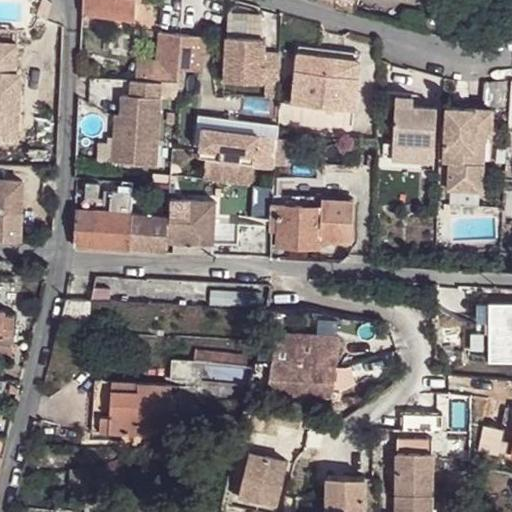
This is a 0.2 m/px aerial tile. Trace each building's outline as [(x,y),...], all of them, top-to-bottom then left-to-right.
[(83,0),(83,14),(134,19),(134,0),(83,0)] [(511,39),(511,6),(511,7),(511,11),(511,15),(480,20),(481,42),(511,39)] [(447,11),(445,30),(458,30),(459,11),(447,11)] [(180,33),(180,35),(178,61),(178,69),(203,71),(207,36),(180,33)] [(156,58),(155,81),(161,82),(163,82),(177,82),(178,69),(178,61),(180,35),(158,34),(156,58)] [(263,36),(225,35),(223,74),(278,76),(278,51),(263,51),(263,36)] [(0,137),(17,138),(20,82),(8,81),(8,72),(15,72),(17,45),(0,43),(0,137)] [(296,53),(359,60),(359,52),(297,45),(296,53)] [(296,53),(291,103),(353,110),(359,60),(296,53)] [(136,57),(135,80),(155,81),(156,58),(136,57)] [(101,64),(80,63),(79,76),(101,78),(101,64)] [(15,72),(8,72),(8,81),(20,82),(21,75),(15,74),(15,72)] [(135,80),(131,79),(130,95),(122,94),(120,115),(115,114),(112,162),(155,165),(161,82),(155,81),(135,80)] [(481,81),(479,108),(492,109),(492,122),(505,123),(507,83),(481,81)] [(412,95),(394,95),(394,103),(411,103),(412,95)] [(411,103),(394,103),(391,144),(435,146),(437,105),(411,103)] [(479,108),(447,106),(444,161),(450,162),(449,188),(482,190),(483,163),(473,163),(475,133),(485,133),(491,134),(492,122),(492,109),(479,108)] [(275,136),(202,127),(199,148),(201,148),(199,157),(206,158),(203,180),(253,186),(255,168),(274,170),(275,136)] [(475,133),(473,163),(483,163),(485,133),(475,133)] [(391,144),(374,142),(374,158),(391,159),(391,144)] [(276,144),(275,164),(284,165),(285,144),(276,144)] [(391,144),(391,159),(433,162),(435,146),(391,144)] [(24,184),(0,182),(0,240),(20,241),(24,184)] [(97,200),(98,182),(86,182),(85,199),(97,200)] [(131,212),(133,190),(112,189),(110,210),(131,212)] [(272,194),(272,204),(321,206),(321,195),(272,194)] [(321,206),(272,204),(271,232),(277,232),(277,247),(319,249),(320,241),(351,242),(353,197),(321,195),(321,206)] [(167,224),(166,241),(172,242),(171,252),(211,255),(212,243),(214,199),(190,198),(189,212),(168,211),(168,214),(167,224)] [(75,208),(73,245),(128,249),(131,212),(110,210),(75,208)] [(131,212),(128,249),(165,252),(166,241),(167,224),(168,214),(131,212)] [(91,288),(90,302),(106,303),(106,289),(91,288)] [(250,291),(211,289),(210,305),(250,307),(250,291)] [(511,297),(489,297),(488,329),(511,329),(511,297)] [(66,301),(60,324),(80,324),(82,302),(66,301)] [(0,356),(11,357),(14,315),(3,314),(3,312),(0,311),(0,356)] [(60,324),(58,330),(80,332),(80,324),(60,324)] [(342,338),(277,333),(273,363),(337,367),(338,367),(342,338)] [(253,369),(256,358),(194,351),(193,361),(201,362),(253,369)] [(273,363),(269,395),(332,398),(334,396),(337,367),(273,363)] [(508,380),(481,375),(478,384),(485,386),(507,391),(510,381),(508,380)] [(129,438),(129,428),(109,426),(112,392),(137,394),(138,385),(96,382),(91,434),(122,437),(129,438)] [(11,384),(9,392),(19,393),(21,385),(11,384)] [(167,431),(171,388),(138,385),(137,394),(112,392),(109,426),(129,428),(142,429),(167,431)] [(402,411),(401,430),(443,430),(443,412),(402,411)] [(120,446),(120,452),(140,454),(141,450),(142,429),(129,428),(129,438),(122,437),(120,446)] [(507,434),(482,429),(476,461),(501,465),(507,434)] [(398,437),(398,452),(433,452),(433,437),(398,437)] [(250,452),(240,496),(279,505),(289,461),(250,452)] [(398,452),(397,511),(432,511),(433,452),(398,452)] [(365,511),(366,477),(328,476),(327,511),(365,511)]
